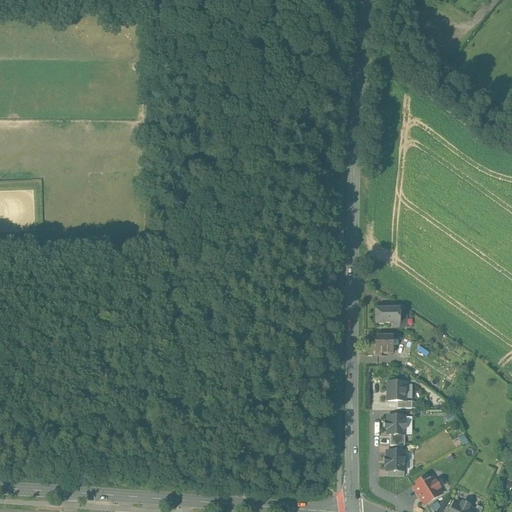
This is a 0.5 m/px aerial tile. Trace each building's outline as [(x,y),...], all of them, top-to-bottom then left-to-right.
[(400,308),(376,308),(376,322),(400,322),(400,315),(400,308)] [(394,335),(376,335),(376,355),(381,355),(381,353),(394,353),(394,335)] [(415,368),(407,362),(404,366),(412,372),(415,368)] [(405,383),(387,382),(387,402),(397,402),(405,402),(405,383)] [(398,415),(396,417),(387,417),(387,422),(385,422),(385,429),(387,429),(387,435),(390,435),(404,435),(405,417),(403,417),(401,415),(398,415)] [(404,435),(390,435),(390,446),(404,446),(404,435)] [(397,450),(395,452),(387,452),(387,458),(385,458),(385,465),(386,465),(386,471),(404,471),(404,470),(406,468),(406,463),(404,461),(404,452),(403,452),(401,450),(397,450)] [(414,488),(425,505),(441,494),(438,489),(440,488),(435,482),(434,483),(431,478),(427,480),(423,479),(419,482),(418,486),(414,488)] [(474,511),(475,511),(468,508),(469,506),(462,503),(461,505),(455,502),(451,510),(449,511),(448,511),(474,511)]
